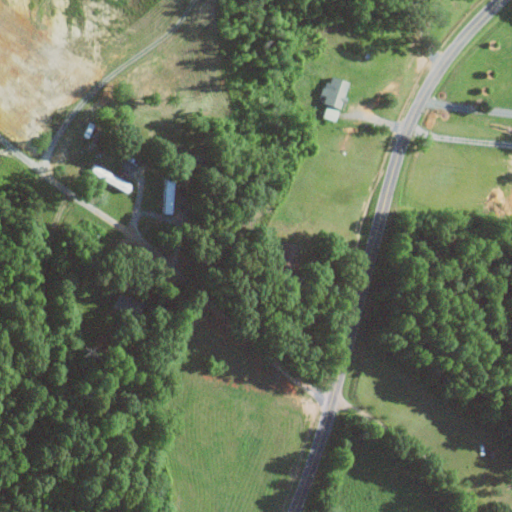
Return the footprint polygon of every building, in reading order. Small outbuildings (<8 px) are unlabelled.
[(317,103),(337,108),(344,81),(324,75),(317,103)] [(335,110),(323,105),(319,116),(332,121),(335,110)] [(127,183),(88,164),(84,173),(123,192),(127,183)] [(159,180),(158,213),(168,213),(169,181),(159,180)] [(293,245),(276,240),(268,267),(286,272),(293,245)]
